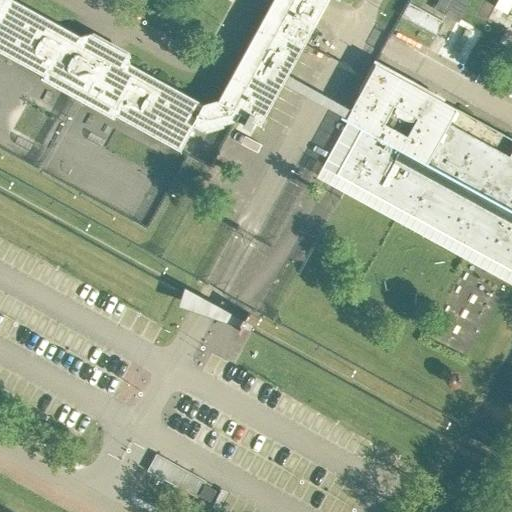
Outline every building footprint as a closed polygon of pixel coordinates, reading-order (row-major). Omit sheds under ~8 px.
[(115,115),(180,150),(194,124),(202,128),(237,118),(240,112),(260,122),(320,13),(327,0),(0,0),(0,53),(43,77),(42,79),(78,98),(113,118),(115,115)] [(458,23),(469,1),(466,0),(438,0),(433,9),(456,21),(458,23)] [(509,12),(511,4),(511,0),(496,0),(494,5),(509,12)] [(436,33),(442,21),(408,3),(402,15),(436,33)] [(448,123),(457,107),(376,63),(369,77),(348,117),(365,126),(338,174),(349,180),(511,270),(511,150),(509,156),(448,123)] [(208,484),(153,454),(144,471),(145,472),(199,501),(201,497),(210,501),(216,490),(207,486),(208,484)]
